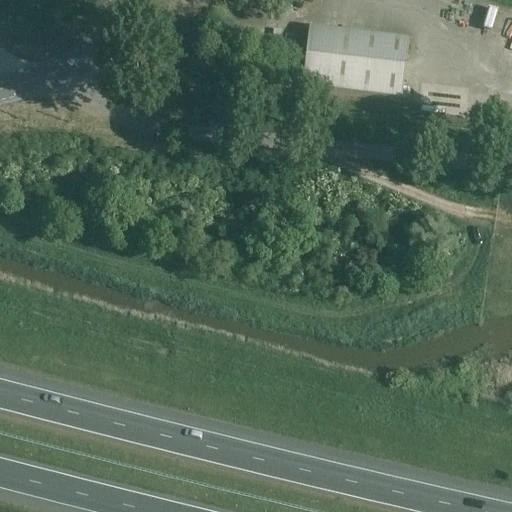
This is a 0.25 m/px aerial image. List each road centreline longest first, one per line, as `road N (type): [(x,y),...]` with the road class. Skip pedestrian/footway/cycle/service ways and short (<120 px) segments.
road 1 (motorway): [(493,511),(0,388)]
road 2 (unclassified): [(71,66),(94,106),(126,124),(511,167)]
road 3 (motorway): [(0,473),(154,511)]
